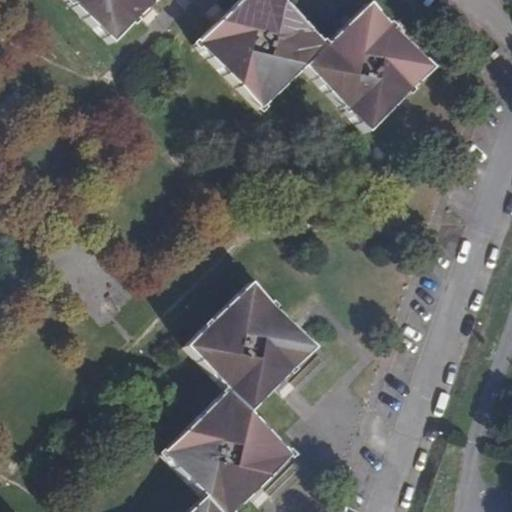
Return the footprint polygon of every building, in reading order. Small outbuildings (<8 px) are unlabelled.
[(66,0),(105,41),(147,0),(66,0)] [(298,67),(322,44),(279,0),(236,0),(235,2),(248,16),(229,35),(214,22),(193,41),(257,106),(298,67)] [(248,16),(235,2),(214,22),(229,35),(248,16)] [(365,4),(322,44),(298,67),(363,129),(426,68),(406,47),(388,59),(369,40),(385,25),(365,4)] [(406,47),(385,25),(369,40),(388,59),(406,47)] [(179,343),(219,385),(242,409),(267,386),(253,371),(273,353),(287,367),(308,347),(244,281),(179,343)] [(267,386),(287,367),(273,353),(253,371),(267,386)] [(194,490),(213,511),(220,511),(240,494),(227,479),(248,460),(262,473),(283,452),(242,409),(219,385),(152,447),(194,490)] [(227,479),(240,494),(262,473),(248,460),(227,479)] [(213,511),(194,490),(171,511),(213,511)]
